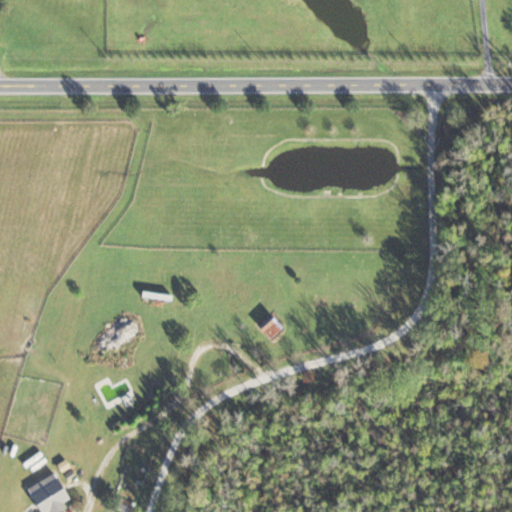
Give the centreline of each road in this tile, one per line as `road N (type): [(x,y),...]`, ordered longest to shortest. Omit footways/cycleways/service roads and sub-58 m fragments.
road 1 (residential): [(152,511),(185,423),(204,404),(245,383),(380,343),(420,313),(434,268),(437,82)]
road 2 (tertiary): [(511,82),(0,84)]
